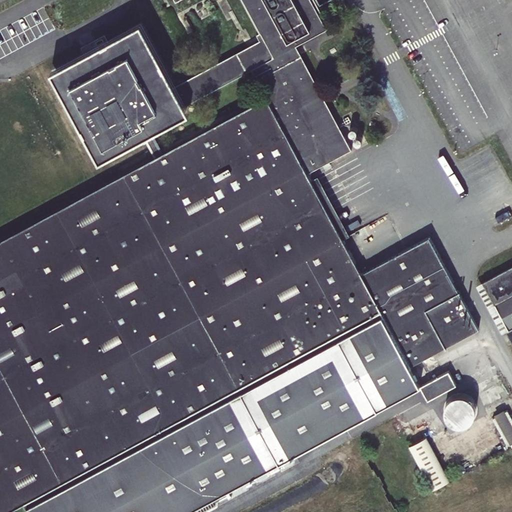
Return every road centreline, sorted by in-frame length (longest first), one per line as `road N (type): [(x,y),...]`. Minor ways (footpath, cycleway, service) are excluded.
road 1 (unknown): [(402,0),(463,115),(483,122),(503,112)]
road 2 (unknown): [(0,71),(113,16),(122,0)]
road 3 (unknown): [(503,112),(444,0)]
